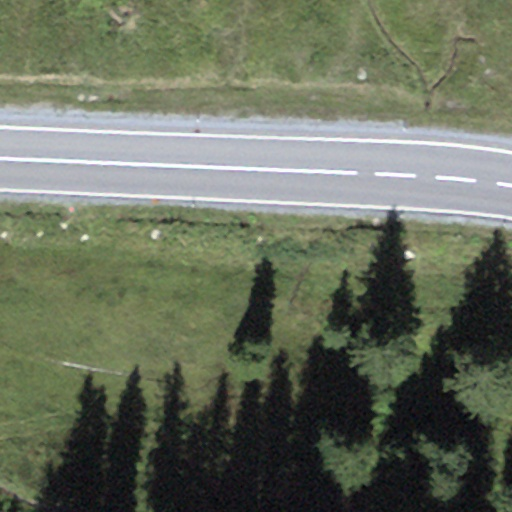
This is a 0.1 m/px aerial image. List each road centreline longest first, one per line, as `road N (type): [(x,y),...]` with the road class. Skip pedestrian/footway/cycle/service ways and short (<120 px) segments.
road 1 (primary): [(511,186),(0,157)]
road 2 (track): [(339,511),(109,377),(0,368)]
